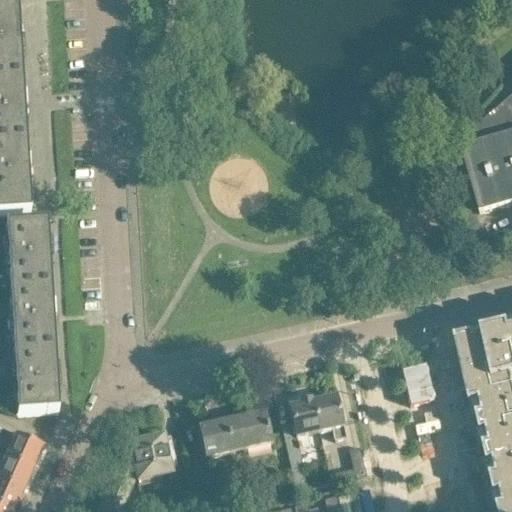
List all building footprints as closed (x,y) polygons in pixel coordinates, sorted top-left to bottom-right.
[(0,79),(22,78),(17,8),(0,9),(0,79)] [(0,149),(26,147),(22,78),(0,79),(0,149)] [(511,99),(503,107),(465,138),(469,149),(461,151),(480,217),(511,207),(511,99)] [(0,218),(30,217),(26,147),(0,149),(0,218)] [(51,290),(47,227),(11,229),(15,292),(51,290)] [(54,353),(52,322),(51,290),(15,292),(18,355),(54,353)] [(473,340),(456,344),(470,409),(481,407),(484,419),(477,421),(488,469),(495,468),(498,480),(491,482),(498,511),(511,511),(511,337),(511,338),(509,332),(482,338),(484,344),(475,346),(473,340)] [(58,417),(54,353),(18,355),(22,419),(58,417)] [(346,443),(336,400),(313,405),(320,436),(332,433),(335,445),(346,443)] [(292,427),(280,430),(296,496),(307,493),(302,472),(304,472),(299,452),(309,450),(306,439),(320,436),(313,405),(312,403),(299,406),(300,408),(288,410),(292,427)] [(272,447),(265,416),(198,431),(205,462),(272,447)] [(34,471),(43,450),(12,435),(7,447),(10,449),(6,459),(34,471)] [(120,511),(132,486),(136,485),(172,478),(163,439),(128,446),(129,449),(127,449),(126,449),(98,511),(97,511),(120,511)] [(367,481),(361,453),(360,452),(349,454),(353,473),(329,478),(331,488),(356,484),(367,481)] [(0,482),(24,493),(34,471),(6,459),(0,456),(0,482)] [(0,508),(8,511),(15,511),(24,493),(0,482),(0,508)] [(232,504),(227,483),(192,491),(192,492),(196,511),(215,511),(215,508),(232,504)] [(196,511),(192,492),(180,495),(183,511),(196,511)] [(382,496),(340,505),(342,511),(380,511),(385,511),(382,496)]
